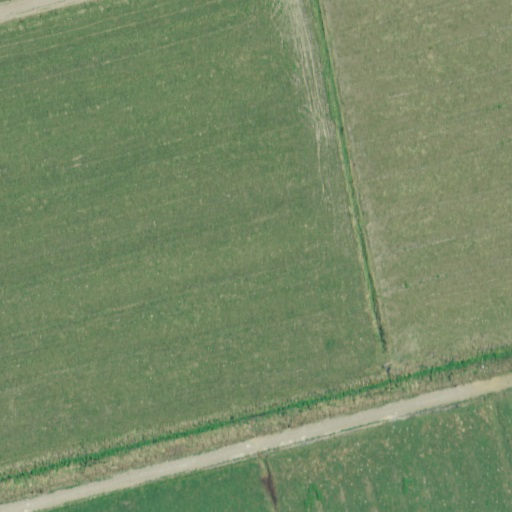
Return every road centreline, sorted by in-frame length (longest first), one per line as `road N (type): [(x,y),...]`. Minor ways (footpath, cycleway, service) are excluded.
road 1 (track): [(0,507),(511,378)]
road 2 (track): [(0,41),(152,0)]
